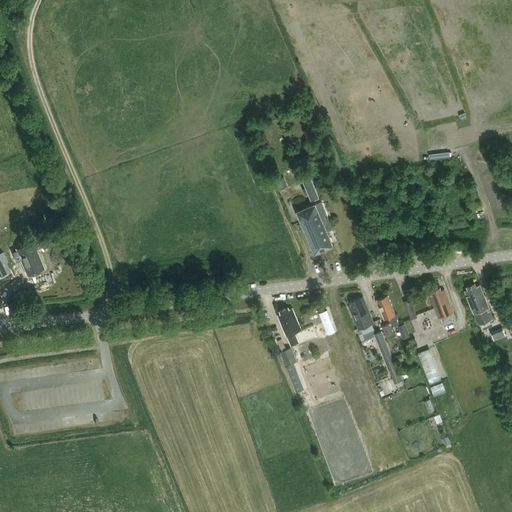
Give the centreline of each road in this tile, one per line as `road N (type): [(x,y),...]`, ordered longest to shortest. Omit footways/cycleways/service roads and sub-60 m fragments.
road 1 (unclassified): [(0,328),(511,256)]
road 2 (track): [(37,0),(30,64),(106,253),(110,312)]
